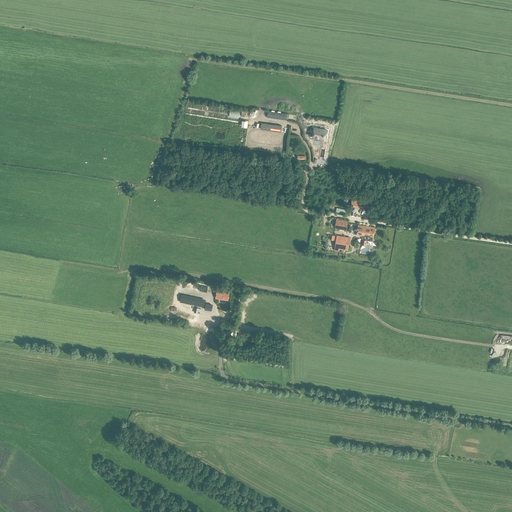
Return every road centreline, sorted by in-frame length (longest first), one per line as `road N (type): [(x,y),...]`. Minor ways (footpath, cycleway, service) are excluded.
road 1 (track): [(511,105),(190,60),(181,85)]
road 2 (track): [(288,123),(310,151),(304,209),(511,243)]
road 3 (track): [(511,349),(412,334),(348,301),(243,284)]
road 4 (track): [(118,272),(136,267),(243,284)]
